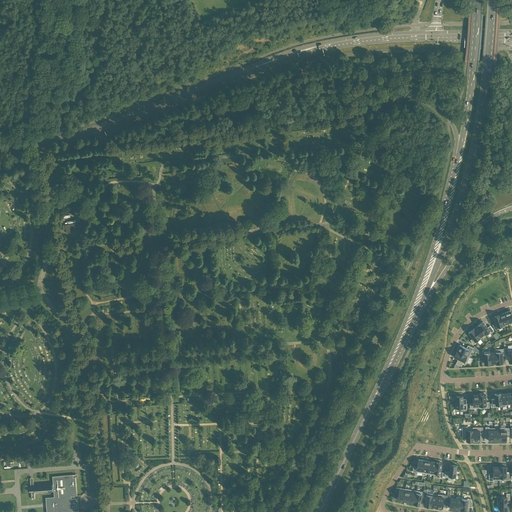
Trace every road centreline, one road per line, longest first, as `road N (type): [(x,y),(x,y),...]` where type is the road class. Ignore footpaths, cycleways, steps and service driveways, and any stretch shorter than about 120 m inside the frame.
road 1 (primary): [(91,130),(111,140),(274,123),(412,95),(449,119),(456,158)]
road 2 (secondary): [(91,130),(299,51),(413,36)]
road 3 (primary): [(423,285),(468,170),(491,0)]
road 4 (primary): [(319,511),(410,320)]
road 5 (unclassified): [(42,143),(41,104),(75,97),(104,0)]
road 6 (residential): [(384,511),(389,487),(420,446),(511,453)]
road 7 (primary): [(477,0),(456,158)]
road 8 (primary): [(410,320),(472,232),(511,208)]
road 9 (primary): [(456,158),(423,285)]
